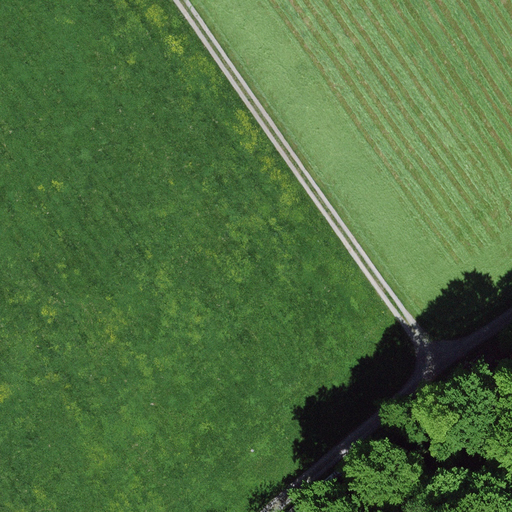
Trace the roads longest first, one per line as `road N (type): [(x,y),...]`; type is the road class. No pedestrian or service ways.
road 1 (track): [(173,0),(419,364)]
road 2 (track): [(511,278),(321,443),(254,511)]
